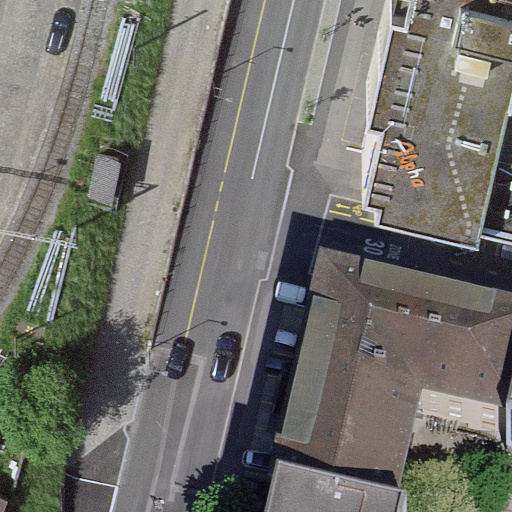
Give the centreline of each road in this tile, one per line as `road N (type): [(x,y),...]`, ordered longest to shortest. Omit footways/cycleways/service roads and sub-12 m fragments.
road 1 (secondary): [(239,213),(162,511)]
road 2 (residential): [(239,213),(511,277)]
road 3 (secondary): [(289,0),(239,213)]
